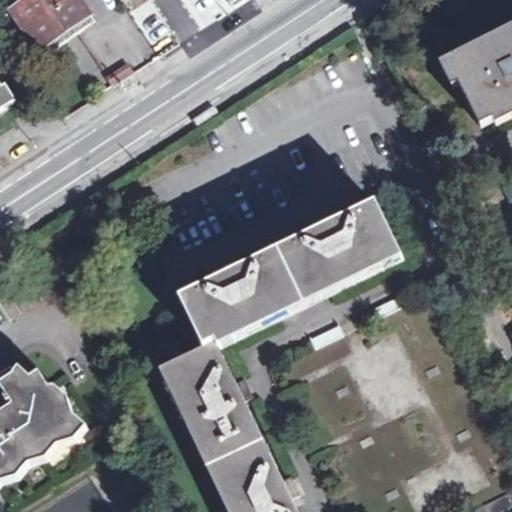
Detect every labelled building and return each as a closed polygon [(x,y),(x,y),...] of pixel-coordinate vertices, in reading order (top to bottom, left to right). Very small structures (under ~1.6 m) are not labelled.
[(29,0),(12,12),(44,58),(97,22),(81,0),(29,0)] [(511,27),(426,70),(461,144),(511,118),(511,27)] [(128,64),(108,77),(114,87),(134,73),(128,64)] [(0,113),(14,104),(4,87),(0,89),(0,113)] [(218,102),(196,117),(202,125),(224,110),(218,102)] [(206,350),(217,345),(399,256),(376,207),(336,226),(319,234),(241,273),(224,281),(182,302),(206,350)] [(315,227),(319,234),(336,226),(332,219),(324,223),(315,227)] [(228,270),(220,274),(224,281),(241,273),(236,266),(228,270)] [(316,348),(276,366),(347,511),(471,511),(482,507),(508,494),(511,492),(511,430),(441,288),(344,334),(316,348)] [(341,328),(312,343),(316,348),(344,334),(341,328)] [(169,368),(185,361),(174,339),(158,348),(169,368)] [(185,361),(169,368),(238,511),(297,511),(291,499),(283,483),(246,404),(238,388),(217,345),(206,350),(185,361)] [(0,485),(7,484),(18,470),(36,466),(48,451),(66,446),(77,431),(64,421),(61,404),(46,393),(29,378),(19,383),(8,372),(4,380),(0,382),(0,406),(2,411),(0,412),(0,485)] [(249,392),(245,384),(238,388),(246,404),(253,401),(249,392)] [(291,480),(283,483),(291,499),(299,496),(295,488),(291,480)] [(503,511),(511,507),(511,501),(508,494),(482,507),(484,511),(503,511)]
